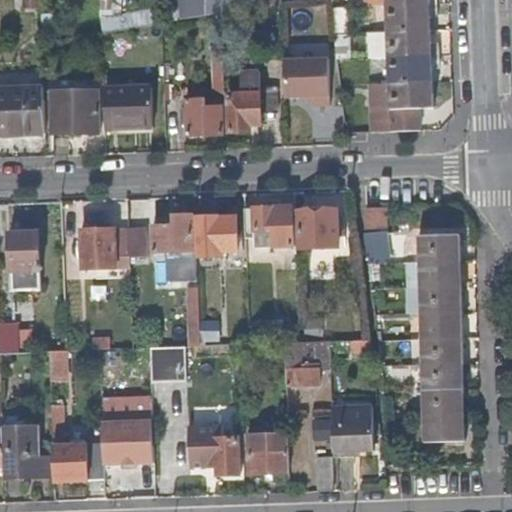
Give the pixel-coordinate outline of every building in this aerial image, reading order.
[(434,0),(390,0),(391,10),(434,7),(434,0)] [(436,34),(434,7),(391,10),(391,37),(436,34)] [(437,46),(436,34),(391,37),(392,62),(438,59),(437,46)] [(224,137),(223,106),(226,107),(224,46),(212,46),(214,105),(218,105),(218,107),(207,108),(207,101),(187,101),(188,139),(224,137)] [(446,59),(446,46),(437,46),(438,59),(446,59)] [(438,73),(438,59),(392,62),(394,88),(439,85),(438,73)] [(447,73),(446,59),(438,59),(438,73),(447,73)] [(331,60),(285,60),(285,98),(315,98),(315,106),(331,106),(331,60)] [(242,94),(229,95),(230,136),(254,135),(254,128),(267,127),(266,117),(282,116),(281,87),(264,87),(263,70),(241,71),(242,94)] [(427,113),(440,112),(439,85),(394,88),(371,89),(373,133),(428,130),(427,113)] [(45,93),(45,87),(0,89),(0,136),(47,135),(46,99),(45,93)] [(155,129),(153,88),(106,89),(108,130),(155,129)] [(99,134),(98,90),(54,91),(54,92),(45,93),(46,99),(54,99),(55,135),(99,134)] [(180,138),(179,112),(166,113),(167,139),(180,138)] [(304,205),(299,214),(300,251),(341,250),(339,212),(325,212),(316,205),(304,205)] [(389,225),(388,207),(368,207),(368,226),(389,225)] [(297,250),(295,209),(246,211),(246,240),(247,243),(256,242),(257,251),(297,250)] [(197,253),(196,217),(174,218),(174,228),(154,229),(155,255),(197,253)] [(241,254),(239,219),(221,221),(221,218),(201,218),(201,255),(197,254),(198,274),(207,274),(206,260),(224,260),(225,255),(241,254)] [(131,260),(129,232),(114,232),(112,228),(101,229),(99,233),(83,234),(84,271),(131,270),(131,260)] [(151,260),(149,231),(129,232),(131,260),(151,260)] [(384,261),(378,232),(366,232),(369,261),(384,261)] [(43,293),(41,234),(9,235),(11,294),(43,293)] [(462,260),(462,235),(422,236),(422,261),(462,260)] [(463,287),(462,260),(422,261),(424,287),(463,287)] [(202,348),(198,276),(188,277),(192,348),(202,348)] [(463,311),(463,287),(424,287),(424,312),(463,311)] [(463,337),(463,311),(424,312),(424,338),(463,337)] [(301,344),(300,325),(266,326),(266,345),(285,344),(288,344),(301,344)] [(0,356),(35,355),(34,333),(21,334),(20,328),(0,328),(0,356)] [(326,343),(325,328),(313,328),(313,343),(326,343)] [(464,362),(463,337),(424,338),(425,362),(464,362)] [(112,351),(111,340),(95,341),(93,342),(94,352),(112,351)] [(373,349),(372,341),(349,342),(349,353),(373,353),(373,349)] [(332,370),(331,343),(326,343),(313,343),(301,344),(288,344),(285,344),(286,387),(319,384),(319,370),(332,370)] [(185,348),(149,350),(151,385),(186,384),(185,348)] [(69,385),(67,353),(50,354),(52,386),(69,385)] [(47,370),(45,354),(35,355),(0,356),(0,362),(0,373),(47,370)] [(464,387),(464,362),(425,362),(424,362),(425,387),(464,387)] [(464,413),(464,387),(425,387),(425,413),(464,413)] [(374,454),(374,410),(333,411),(334,461),(354,459),(356,455),(374,454)] [(464,438),(464,413),(425,413),(426,438),(464,438)] [(89,483),(88,447),(84,447),(84,443),(83,443),(78,443),(76,443),(72,444),(72,447),(68,448),(65,448),(62,447),(62,445),(64,443),(64,422),(53,421),(54,460),(54,481),(54,485),(89,483)] [(152,423),(102,425),(104,467),(153,466),(152,423)] [(241,477),(238,441),(223,441),(222,429),(198,430),(199,471),(217,470),(218,478),(241,477)] [(199,471),(198,430),(188,431),(190,471),(199,471)] [(43,461),(41,431),(3,432),(2,434),(4,468),(4,478),(25,477),(25,482),(43,481),(43,461)] [(289,477),(288,436),(248,438),(250,477),(289,477)] [(333,491),(331,459),(316,459),(318,492),(333,491)] [(54,481),(54,460),(43,461),(43,481),(54,481)]
